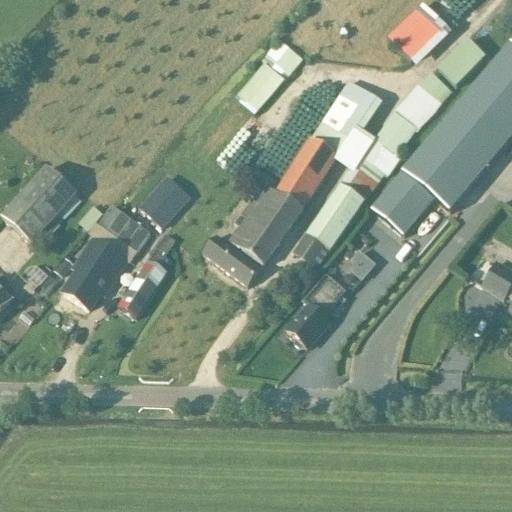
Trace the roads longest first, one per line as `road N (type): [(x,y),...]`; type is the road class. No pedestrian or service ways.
road 1 (unclassified): [(511,412),(0,398)]
road 2 (track): [(185,405),(396,101),(493,0)]
road 3 (unknown): [(363,409),(388,328),(448,243)]
